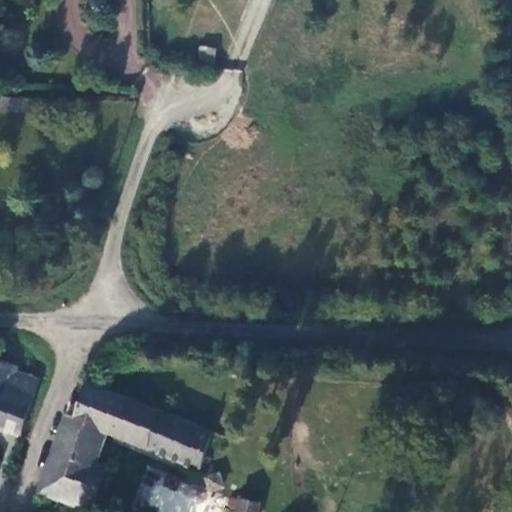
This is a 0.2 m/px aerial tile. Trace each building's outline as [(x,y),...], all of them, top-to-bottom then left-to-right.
[(85,0),(88,15),(110,13),(114,13),(111,0),(85,0)] [(0,101),(22,102),(22,89),(0,87),(0,101)] [(0,425),(24,433),(43,382),(17,372),(18,368),(0,361),(0,425)] [(224,475),(237,441),(157,408),(94,382),(80,418),(112,430),(224,475)] [(74,415),(60,452),(97,467),(112,430),(80,418),(74,415)] [(60,452),(56,451),(40,493),(88,511),(92,511),(108,471),(97,467),(60,452)] [(134,504),(154,511),(198,511),(207,492),(148,469),(134,504)] [(244,498),(241,511),(261,511),(263,501),(244,498)]
